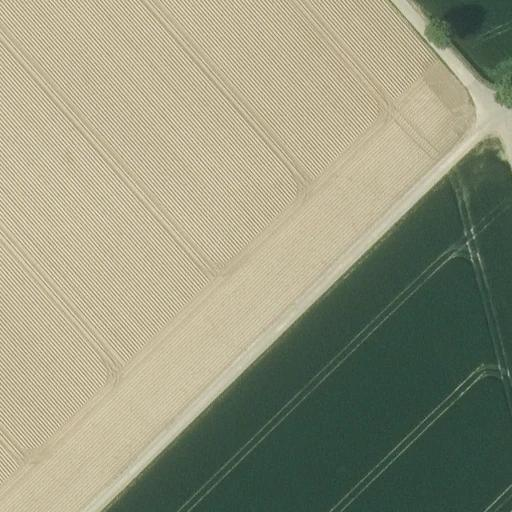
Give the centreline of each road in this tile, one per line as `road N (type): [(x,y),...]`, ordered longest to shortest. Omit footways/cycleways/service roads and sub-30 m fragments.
road 1 (track): [(496,113),(89,511)]
road 2 (track): [(397,0),(496,113)]
